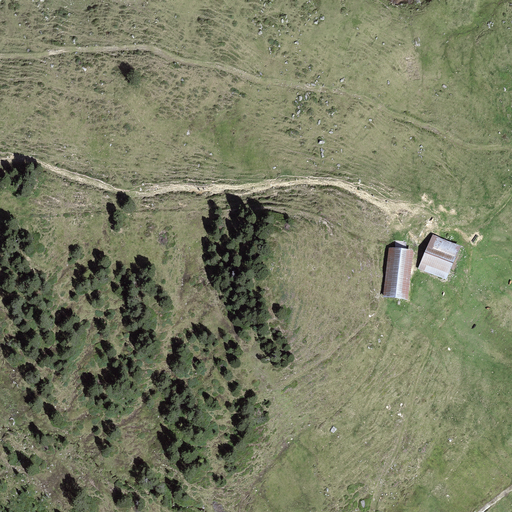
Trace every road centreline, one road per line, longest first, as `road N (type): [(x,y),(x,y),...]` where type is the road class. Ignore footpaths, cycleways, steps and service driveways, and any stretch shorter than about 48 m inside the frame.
road 1 (track): [(511,175),(472,225),(380,201),(327,175),(124,189),(0,159)]
road 2 (track): [(511,145),(453,142),(359,98),(173,59),(149,46),(0,56)]
